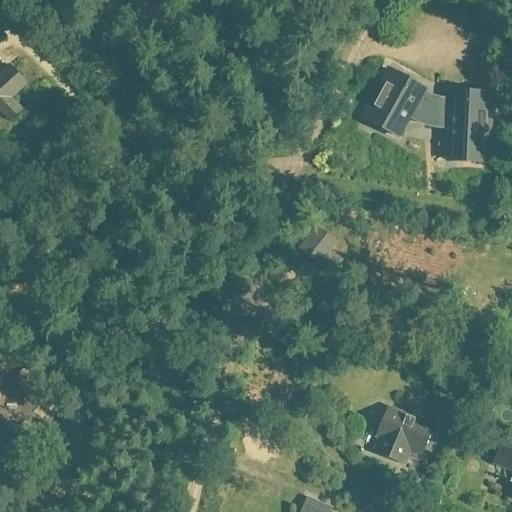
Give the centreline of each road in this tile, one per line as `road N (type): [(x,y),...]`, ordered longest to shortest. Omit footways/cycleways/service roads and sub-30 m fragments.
road 1 (track): [(187,511),(290,173)]
road 2 (track): [(0,9),(17,41),(87,108),(290,173)]
road 3 (track): [(394,502),(371,490),(299,408),(276,329),(253,291)]
road 4 (track): [(290,173),(387,0)]
